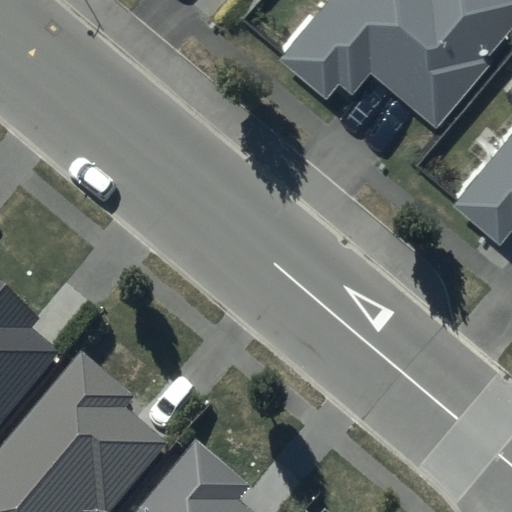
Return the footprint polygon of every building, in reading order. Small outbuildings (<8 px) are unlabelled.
[(511,0),(317,0),(277,48),(326,88),(338,74),(351,84),(369,63),(433,116),(489,49),(486,47),(511,14),(511,0)] [(511,98),(509,102),(511,104),(511,115),(447,193),(496,235),(509,219),(511,221),(511,98)] [(36,318),(0,287),(0,425),(59,355),(27,329),(36,318)] [(132,395),(82,352),(0,448),(0,511),(95,511),(96,511),(109,511),(168,443),(123,406),(132,395)] [(250,484),(195,438),(133,511),(254,511),(238,499),(250,484)]
